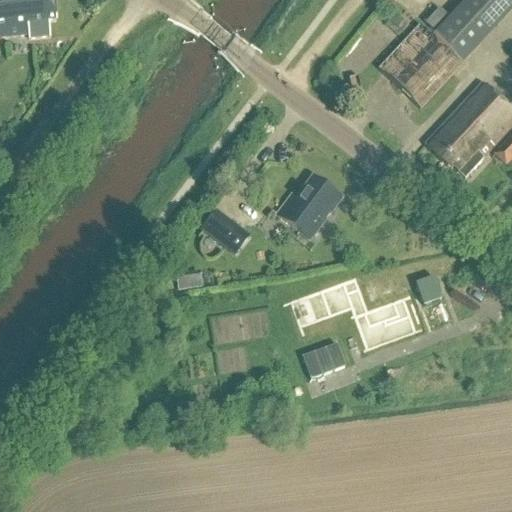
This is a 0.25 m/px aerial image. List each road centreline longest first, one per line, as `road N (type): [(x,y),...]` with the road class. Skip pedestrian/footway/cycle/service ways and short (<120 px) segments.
road 1 (tertiary): [(511,250),(389,172),(165,0)]
road 2 (track): [(144,0),(0,196)]
